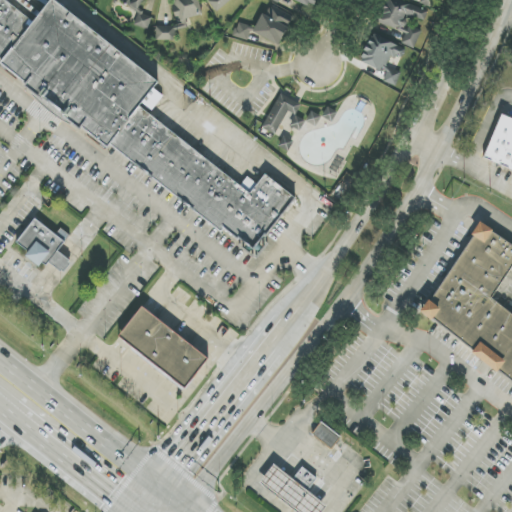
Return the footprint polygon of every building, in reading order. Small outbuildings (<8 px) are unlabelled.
[(257,254),(300,199),(266,173),(251,191),(145,109),(165,84),(56,0),(50,0),(34,22),(5,0),(0,0),(0,57),(4,61),(1,66),(110,151),(113,148),(222,233),(225,229),(257,254)] [(120,0),(137,11),(144,0),(120,0)] [(155,26),(156,40),(175,39),(175,29),(188,29),(187,17),(200,16),(199,0),(174,0),(175,25),(155,26)] [(212,0),(210,6),(223,12),(228,0),(212,0)] [(319,0),(271,0),(279,3),(279,0),(291,0),(312,9),(316,0),(319,0)] [(415,49),(421,32),(406,27),(409,16),(425,21),(428,10),(396,0),(383,0),(377,24),(405,32),(402,44),(415,49)] [(293,15),(266,5),(254,35),(281,45),(293,15)] [(149,29),(152,15),(137,13),(134,27),(149,29)] [(233,37),(249,41),(252,27),(237,23),(233,37)] [(359,61),(382,72),(390,54),(401,59),(405,49),(372,34),(359,61)] [(383,81),(395,87),(401,73),(389,68),(383,81)] [(295,116),(302,104),(282,92),(262,127),(275,135),(289,112),(295,116)] [(299,109),(291,127),(300,131),(305,121),(318,127),(322,118),(332,123),(337,114),(315,104),(310,114),(299,109)] [(278,146),(288,153),(294,142),(285,136),(278,146)] [(14,242),(26,252),(23,256),(39,269),(42,266),(45,268),(49,263),(59,271),(61,269),(63,271),(69,264),(67,262),(68,261),(56,251),(69,236),(60,228),(55,234),(35,217),(14,242)] [(511,318),(487,298),(511,259),(511,250),(476,227),(420,311),(511,384),(511,318)] [(142,303),(207,355),(183,384),(119,333),(142,303)] [(322,424),(313,436),(332,451),(342,439),(322,424)] [(293,482),(275,467),(261,485),(279,500),(293,482)] [(295,511),(309,494),(318,482),(303,470),(293,482),(279,500),(295,511)] [(295,511),(325,511),(328,509),(309,494),(295,511)]
